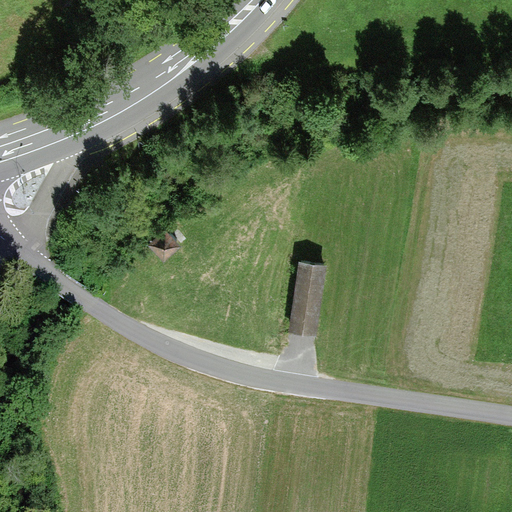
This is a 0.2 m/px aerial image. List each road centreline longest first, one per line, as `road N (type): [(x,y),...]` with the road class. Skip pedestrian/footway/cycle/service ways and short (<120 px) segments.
road 1 (residential): [(511,418),(256,378),(170,351),(0,237)]
road 2 (secondary): [(0,152),(78,125),(176,69),(254,0)]
